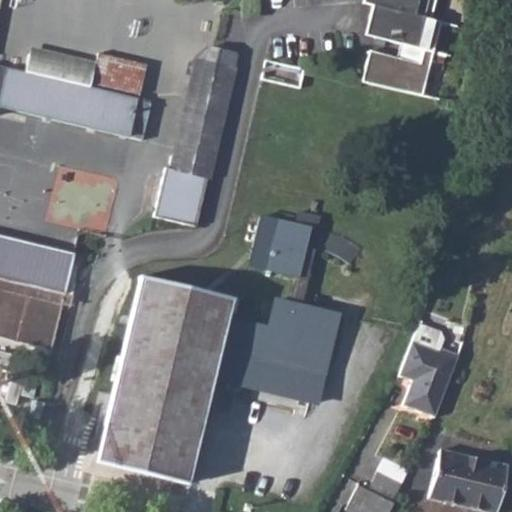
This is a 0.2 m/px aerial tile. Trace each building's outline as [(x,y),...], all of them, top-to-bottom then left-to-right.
[(358,0),(358,4),(368,7),(426,21),(430,0),(358,0)] [(426,21),(368,7),(361,37),(397,46),(429,54),(436,24),(426,21)] [(418,99),(429,54),(397,46),(395,56),(366,49),(358,85),(418,99)] [(28,50),(27,56),(48,61),(49,55),(28,50)] [(195,64),(172,172),(165,170),(154,219),(197,229),(234,57),(206,51),(203,65),(195,64)] [(0,108),(124,137),(133,101),(102,94),(87,90),(92,71),(71,66),(72,60),(49,55),(48,61),(27,56),(23,75),(0,70),(0,108)] [(93,65),(72,60),(71,66),(92,71),(93,65)] [(301,72),(262,63),(258,83),(297,92),(301,72)] [(133,101),(124,137),(141,141),(150,105),(133,101)] [(246,262),(294,273),(302,241),(312,244),(315,229),(312,227),(315,215),(293,210),(290,223),(257,215),(246,262)] [(344,239),(315,229),(312,244),(311,245),(356,265),(364,250),(344,239)] [(75,250),(0,234),(0,282),(66,295),(75,250)] [(294,273),(288,300),(299,302),(311,245),(312,244),(302,241),(294,273)] [(98,461),(189,482),(207,401),(210,402),(216,376),(213,375),(219,346),(226,316),(230,297),(194,289),(194,286),(175,281),(175,284),(139,276),(121,355),(119,354),(114,379),(116,380),(98,461)] [(267,326),(226,316),(219,346),(213,375),(216,376),(317,398),(336,310),(299,302),(288,300),(273,297),(267,326)] [(393,399),(429,415),(454,355),(439,348),(445,336),(413,321),(407,339),(391,368),(405,374),(393,399)] [(426,495),(493,511),(494,511),(508,465),(440,446),(426,495)] [(367,488),(392,500),(393,500),(401,481),(377,469),(367,488)] [(348,502),(366,511),(386,511),(392,500),(367,488),(358,482),(348,502)]
